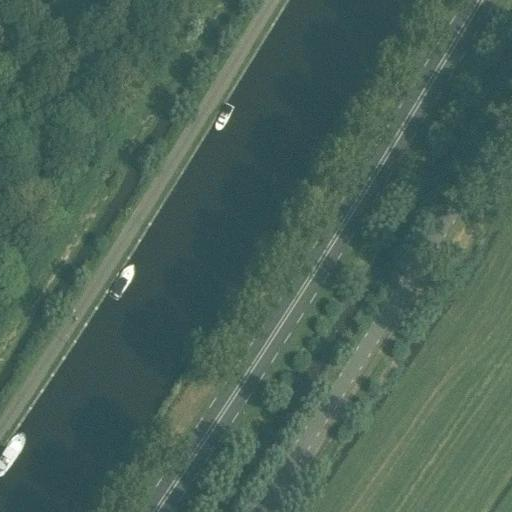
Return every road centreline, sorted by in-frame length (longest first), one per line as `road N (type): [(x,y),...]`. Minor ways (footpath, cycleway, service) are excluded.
road 1 (primary): [(159,511),(479,0)]
road 2 (unclassified): [(272,0),(0,429)]
road 3 (unclassified): [(260,511),(511,106)]
